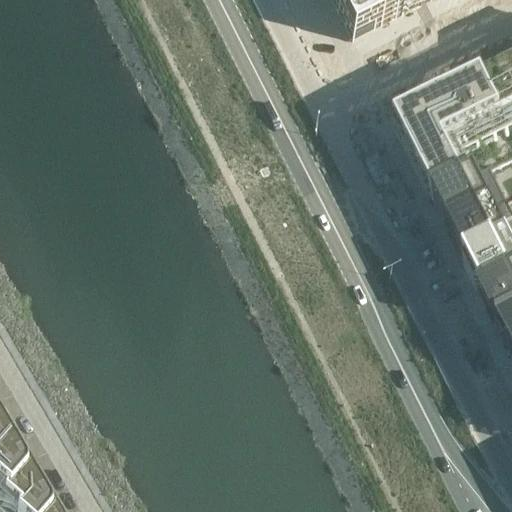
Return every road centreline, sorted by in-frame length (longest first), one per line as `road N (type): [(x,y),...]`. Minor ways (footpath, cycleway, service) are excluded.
road 1 (secondary): [(427,425),(216,0)]
road 2 (residential): [(511,486),(321,118)]
road 3 (residential): [(511,23),(321,118)]
road 4 (residential): [(0,357),(90,511)]
road 5 (residential): [(321,118),(262,0)]
